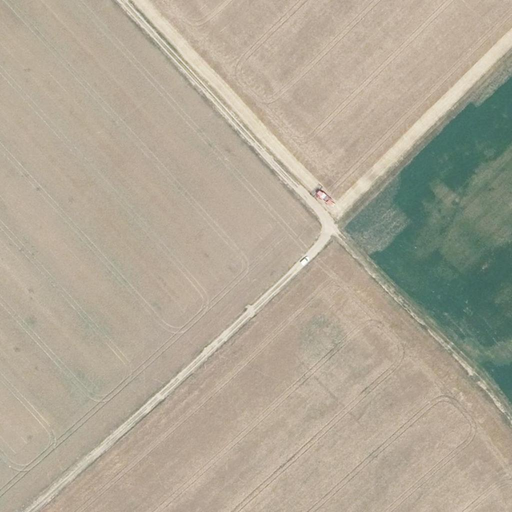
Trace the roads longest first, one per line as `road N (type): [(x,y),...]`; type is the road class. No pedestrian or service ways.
road 1 (track): [(26,511),(280,285),(326,229)]
road 2 (track): [(326,229),(115,0)]
road 3 (track): [(326,229),(511,418)]
road 4 (track): [(511,56),(326,229)]
